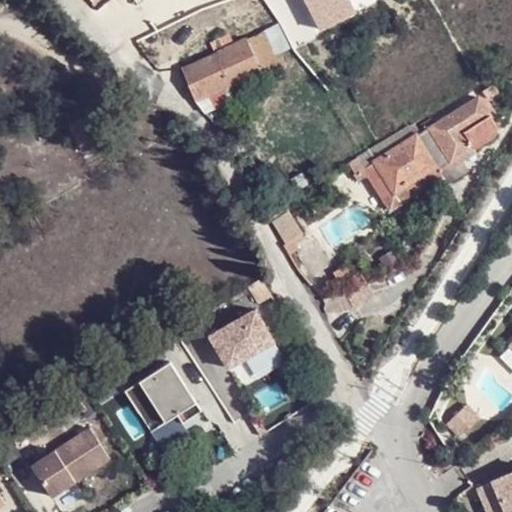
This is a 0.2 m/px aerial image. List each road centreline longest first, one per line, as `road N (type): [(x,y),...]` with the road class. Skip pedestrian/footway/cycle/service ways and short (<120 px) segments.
road 1 (residential): [(71,0),(194,112),(353,383)]
road 2 (residential): [(141,511),(199,494),(353,383)]
road 3 (residential): [(353,383),(436,511)]
